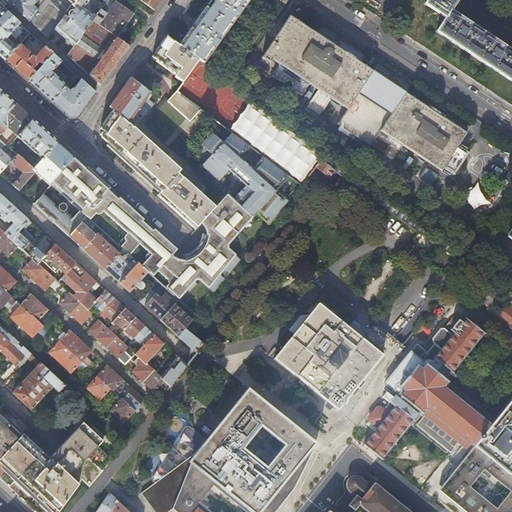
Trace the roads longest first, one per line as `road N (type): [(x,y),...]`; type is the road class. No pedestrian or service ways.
road 1 (residential): [(186,353),(0,183)]
road 2 (residential): [(511,122),(329,0)]
road 3 (residential): [(74,139),(181,236)]
road 4 (unknown): [(333,442),(222,352)]
road 5 (residential): [(0,0),(104,95)]
